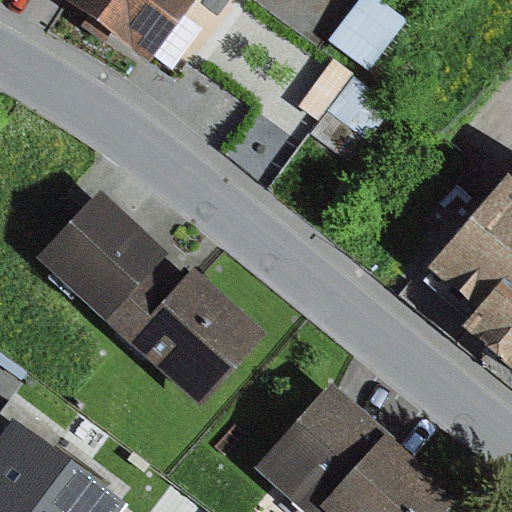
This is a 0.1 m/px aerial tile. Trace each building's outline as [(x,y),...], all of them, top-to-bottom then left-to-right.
[(50,0),(83,23),(79,28),(101,44),(105,39),(146,69),(152,61),(183,18),(196,0),(50,0)] [(385,0),(366,0),(338,39),(378,68),(413,20),(385,0)] [(200,31),(183,18),(152,61),(170,73),(200,31)] [(367,139),(392,108),(363,84),(338,114),(367,139)] [(429,275),(479,318),(511,278),(511,180),(506,188),(501,184),(427,273),(429,275)] [(96,194),(34,262),(123,344),(155,309),(151,305),(151,274),(166,258),(96,194)] [(155,309),(123,344),(196,411),(262,339),(189,272),(155,309)] [(479,318),(429,275),(421,285),(472,328),(479,318)] [(472,328),(461,341),(511,382),(511,278),(479,318),(472,328)] [(450,511),(458,503),(327,388),(252,472),(296,511),(450,511)] [(59,440),(9,403),(0,416),(0,511),(119,511),(121,511),(47,457),(59,440)]
